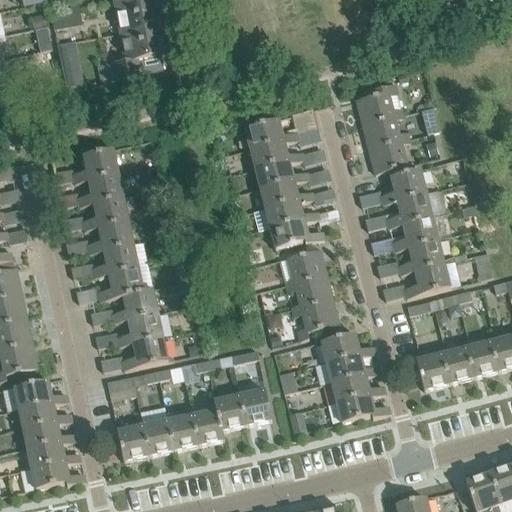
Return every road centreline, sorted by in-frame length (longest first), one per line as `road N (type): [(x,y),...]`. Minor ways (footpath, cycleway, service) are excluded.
road 1 (residential): [(413,469),(325,113)]
road 2 (residential): [(103,511),(28,168)]
road 3 (residential): [(361,481),(210,511)]
